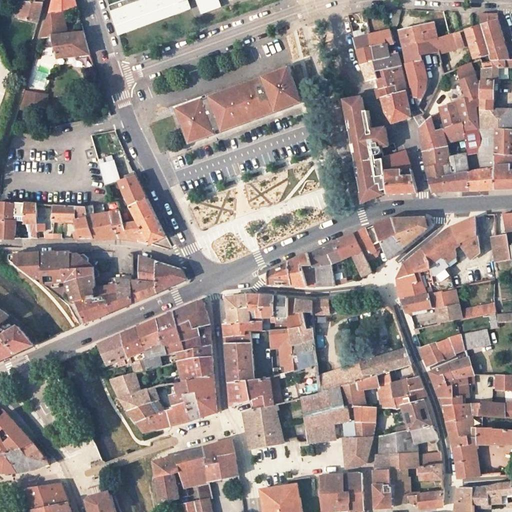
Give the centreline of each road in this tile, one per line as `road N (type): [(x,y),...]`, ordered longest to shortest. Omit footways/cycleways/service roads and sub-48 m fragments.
road 1 (residential): [(115,78),(336,0)]
road 2 (tertiary): [(0,374),(211,278)]
road 3 (residential): [(427,204),(410,143),(377,120),(349,67),(338,0)]
road 4 (tertiary): [(384,275),(434,404),(450,484)]
road 5 (tertiary): [(238,267),(362,213),(427,204)]
road 6 (unclassified): [(115,78),(193,263)]
road 7 (residential): [(193,263),(135,244),(0,248)]
road 8 (residential): [(235,426),(77,470)]
road 9 (residential): [(238,267),(272,290),(351,288),(384,275)]
road 10 (unclassified): [(224,411),(211,278)]
